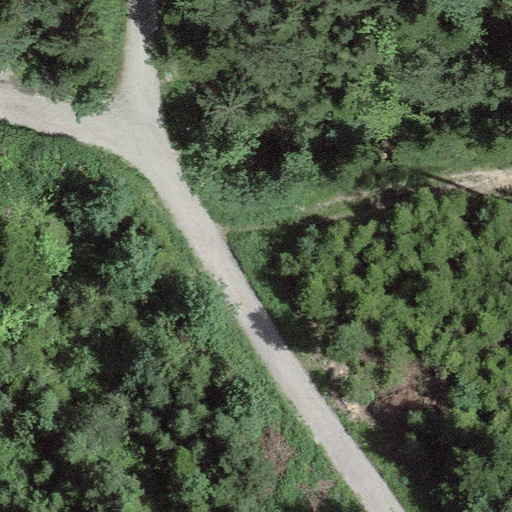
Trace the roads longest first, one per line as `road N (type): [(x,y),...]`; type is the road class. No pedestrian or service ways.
road 1 (track): [(147,0),(141,138),(395,511)]
road 2 (track): [(0,100),(141,138)]
